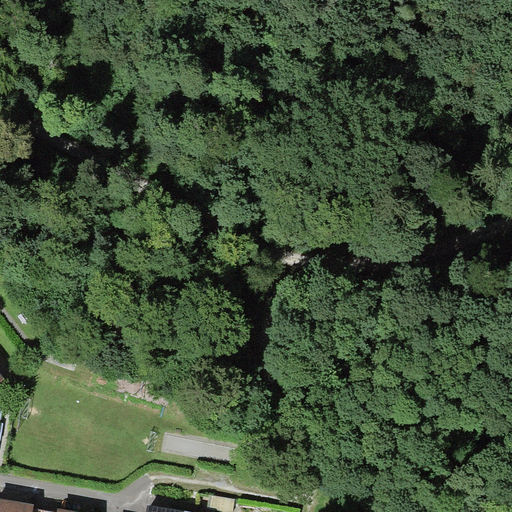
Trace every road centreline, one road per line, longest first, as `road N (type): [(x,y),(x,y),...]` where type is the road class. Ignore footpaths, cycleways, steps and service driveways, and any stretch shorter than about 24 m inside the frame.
road 1 (track): [(511,225),(386,264),(318,266),(234,239),(0,106)]
road 2 (track): [(318,266),(277,294),(262,329),(280,409),(315,477),(309,511)]
